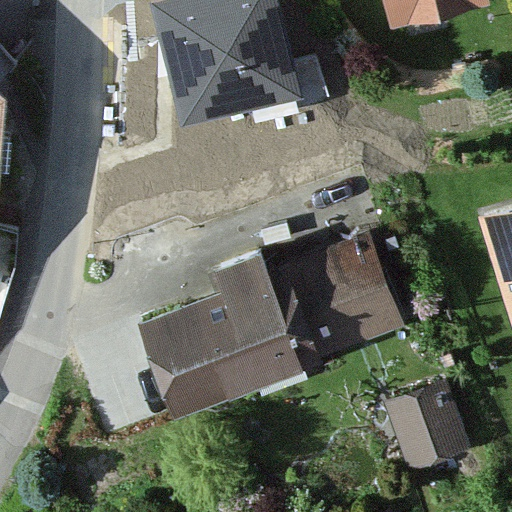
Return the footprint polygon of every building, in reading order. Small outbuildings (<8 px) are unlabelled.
[(300,94),(276,0),(163,0),(151,3),(181,123),(300,94)] [(377,0),(388,37),(489,9),(486,0),(377,0)] [(511,214),(482,224),(511,326),(511,214)] [(222,296),(132,334),(172,428),(404,330),(364,238),(266,279),(258,260),(215,278),(222,296)] [(406,470),(464,450),(443,391),(386,411),(406,470)]
